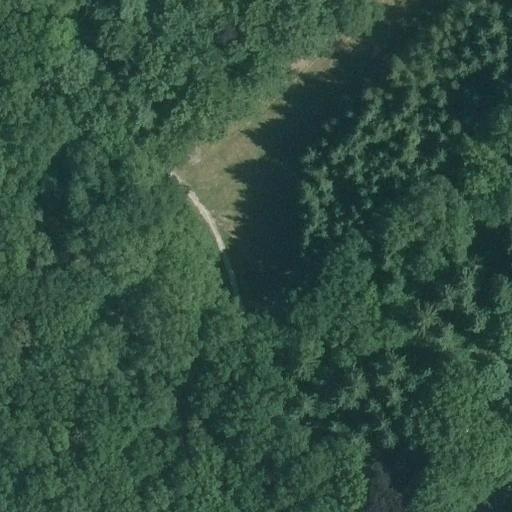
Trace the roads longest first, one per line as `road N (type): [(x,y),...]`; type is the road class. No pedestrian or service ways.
road 1 (track): [(355,511),(341,472),(253,354),(201,211),(140,151),(110,54),(104,0)]
road 2 (unclassified): [(397,511),(416,480),(488,405),(511,396)]
